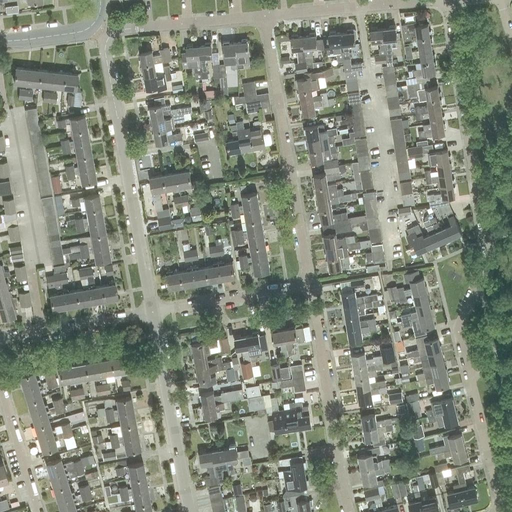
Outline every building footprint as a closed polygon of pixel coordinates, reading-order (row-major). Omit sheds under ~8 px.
[(17,5),(5,7),(6,13),(18,12),(17,5)] [(418,39),(432,37),(431,31),(429,31),(428,25),(417,27),(416,22),(401,25),(404,41),(412,39),(411,35),(417,34),(418,39)] [(392,54),(392,48),(391,47),(398,47),(396,27),(395,28),(395,26),(389,26),(390,28),(383,29),(386,55),(387,62),(386,62),(386,66),(393,65),(392,54)] [(386,55),(383,29),(378,29),(377,27),(371,28),(372,30),(371,30),(372,42),(380,42),(381,49),(379,50),(380,56),(375,56),(376,63),(386,62),(387,62),(386,55)] [(342,33),(344,59),(350,59),(350,53),(349,53),(349,45),(355,44),(355,40),(356,37),(356,31),(354,30),(347,30),(347,32),(342,33)] [(344,59),(342,33),(335,34),(335,32),(330,32),(330,34),(329,34),(330,38),(324,39),(326,52),(331,51),(331,52),(337,52),(338,60),(344,59)] [(315,35),(315,33),(309,34),(310,36),(303,36),(307,71),(314,71),(313,69),(323,68),(322,61),(313,62),(312,48),(317,48),(317,49),(324,50),(323,39),(316,39),(316,35),(315,35)] [(307,71),(303,36),(298,37),(297,35),(292,35),(292,38),(291,38),(292,50),(299,49),(300,63),(295,64),(296,72),(307,71)] [(418,39),(420,51),(432,49),(431,43),(433,42),(432,37),(418,39)] [(236,43),(237,69),(244,68),(244,62),(245,62),(245,59),(249,59),(247,40),(241,40),(242,42),(236,43)] [(237,69),(236,43),(229,43),(229,41),(223,42),(224,56),(232,55),(232,63),(230,63),(231,69),(237,69)] [(205,45),(199,46),(201,72),(202,78),(208,78),(207,71),(207,65),(206,65),(206,57),(212,57),(211,43),(205,43),(205,45)] [(201,72),(199,46),(192,46),(192,45),(186,45),(187,52),(182,52),(183,68),(194,67),(195,79),(202,78),(201,72)] [(142,60),(140,60),(141,66),(154,64),(160,63),(172,60),(169,47),(159,49),(160,55),(153,56),(152,51),(141,54),(142,60)] [(421,63),(436,60),(435,54),(433,55),(432,49),(420,51),(421,63)] [(407,85),(417,83),(416,76),(423,74),(423,75),(436,73),(435,66),(437,66),(436,60),(421,63),(422,69),(415,70),(414,69),(408,70),(409,76),(406,77),(407,85)] [(351,64),(352,71),(356,70),(363,69),(362,62),(351,64)] [(154,64),(141,66),(142,72),(144,71),(145,77),(156,75),(154,64)] [(26,84),(28,69),(15,67),(14,83),(26,84)] [(295,79),(297,92),(312,89),(326,87),(324,75),(334,74),(333,67),(323,68),(324,70),(303,73),(304,78),(295,79)] [(38,86),(40,70),(28,69),(26,84),(38,86)] [(38,86),(50,87),(52,71),(40,70),(38,86)] [(346,81),(357,80),(356,70),(352,71),(348,72),(345,72),(346,81)] [(52,71),(50,87),(63,88),(64,73),(52,71)] [(146,83),(144,84),(145,89),(145,90),(158,88),(158,90),(168,88),(166,80),(171,79),(177,78),(176,72),(170,73),(170,72),(164,73),(156,75),(145,77),(146,83)] [(77,74),(64,73),(63,88),(75,90),(77,74)] [(357,80),(346,81),(347,91),(359,89),(357,80)] [(243,91),(256,88),(255,81),(242,83),(243,91)] [(427,100),(441,98),(441,92),(439,92),(438,86),(426,88),(418,89),(417,83),(407,85),(409,97),(418,95),(418,96),(427,95),(427,100)] [(172,86),(173,93),(184,91),(182,84),(172,86)] [(300,97),(301,103),(314,101),(321,100),(328,98),(327,92),(320,93),(320,95),(313,96),(312,89),(297,92),(298,97),(300,97)] [(50,92),(49,102),(55,103),(57,93),(50,92)] [(245,103),(258,101),(257,95),(244,96),(245,103)] [(245,103),(244,96),(235,97),(236,104),(245,103)] [(322,106),(329,105),(328,98),(321,100),(314,101),(301,103),(302,109),(300,110),(301,116),(316,113),(315,107),(322,105),(322,106)] [(422,113),(429,112),(441,110),(441,104),(442,103),(441,98),(427,100),(428,106),(421,107),(420,106),(414,107),(415,114),(422,113)] [(211,108),(209,99),(202,100),(202,101),(199,101),(200,110),(211,108)] [(260,111),(259,107),(258,101),(245,103),(247,113),(260,111)] [(171,110),(170,104),(162,106),(148,108),(149,114),(151,114),(152,120),(184,114),(192,112),(191,106),(171,110)] [(26,117),(37,115),(36,109),(25,111),(26,117)] [(431,123),(445,122),(444,116),(442,116),(441,110),(429,112),(431,123)] [(152,132),(167,130),(175,128),(174,122),(185,120),(184,114),(152,120),(153,126),(151,126),(152,132)] [(27,123),(38,121),(37,115),(26,117),(27,123)] [(72,132),(87,129),(85,116),(57,120),(58,127),(65,125),(65,123),(70,122),(72,132)] [(28,129),(39,127),(38,121),(27,123),(28,129)] [(253,151),(249,129),(244,130),(242,121),(235,123),(236,124),(241,151),(247,150),(248,152),(253,151)] [(249,129),(253,151),(259,150),(258,148),(265,147),(265,145),(271,144),(272,142),(271,134),(269,132),(262,134),(260,121),(254,122),(255,128),(249,129)] [(445,122),(431,123),(423,125),(424,130),(418,131),(419,138),(425,137),(433,136),(445,134),(444,128),(446,127),(445,122)] [(353,131),(365,129),(364,123),(352,125),(353,131)] [(234,140),(227,141),(230,155),(235,154),(234,152),(241,151),(236,124),(231,125),(234,140)] [(324,127),(323,126),(318,126),(304,128),(305,134),(307,134),(308,140),(334,135),(337,135),(336,128),(326,129),(326,130),(325,131),(324,127)] [(29,135),(40,133),(39,127),(28,129),(29,135)] [(61,147),(89,142),(87,129),(72,132),(73,141),(68,142),(68,139),(60,140),(61,147)] [(365,129),(353,131),(354,137),(366,136),(365,129)] [(167,130),(152,132),(153,138),(155,137),(156,144),(183,139),(181,133),(175,134),(176,134),(168,136),(167,130)] [(210,139),(209,131),(194,134),(196,141),(210,139)] [(30,141),(41,139),(40,133),(29,135),(30,141)] [(308,150),(330,147),(335,146),(334,135),(308,140),(309,146),(307,146),(308,150)] [(31,147),(42,145),(41,139),(30,141),(31,147)] [(76,157),(91,155),(89,142),(61,147),(63,153),(70,152),(69,148),(74,148),(76,157)] [(32,153),(43,151),(42,145),(31,147),(32,153)] [(423,156),(422,146),(422,145),(409,147),(408,147),(409,158),(423,156)] [(325,166),(339,164),(337,153),(331,153),(330,147),(308,150),(309,157),(311,157),(312,163),(324,161),(325,166)] [(437,164),(451,161),(451,155),(448,156),(447,150),(427,153),(429,164),(437,163),(437,164)] [(33,160),(44,158),(43,151),(32,153),(33,160)] [(66,172),(94,167),(91,155),(76,157),(78,167),(73,168),(72,165),(65,166),(66,172)] [(359,165),(370,163),(369,157),(358,158),(359,165)] [(34,166),(46,164),(44,158),(33,160),(34,166)] [(439,175),(451,173),(450,167),(452,167),(451,161),(437,164),(439,175)] [(314,187),(328,185),(327,180),(336,178),(341,177),(340,174),(347,170),(346,163),(339,164),(325,166),(326,174),(314,176),(315,181),(313,181),(314,187)] [(360,171),(371,169),(370,163),(359,165),(360,171)] [(36,172),(47,170),(46,164),(34,166),(36,172)] [(96,181),(94,167),(66,172),(67,179),(74,177),(74,174),(79,173),(80,183),(96,181)] [(37,178),(48,176),(47,170),(36,172),(37,178)] [(176,173),(179,191),(185,190),(184,186),(192,185),(189,170),(176,173)] [(174,192),(179,191),(176,173),(163,175),(166,189),(173,188),(174,192)] [(441,188),(455,185),(454,179),(452,179),(451,173),(439,175),(431,176),(425,177),(426,184),(432,183),(432,182),(437,181),(438,188),(441,187),(441,188)] [(161,200),(160,193),(159,193),(158,191),(166,189),(163,175),(150,177),(154,201),(156,211),(163,209),(161,200)] [(38,184),(49,182),(48,176),(37,178),(38,184)] [(51,177),(54,193),(61,191),(58,176),(51,177)] [(373,181),(362,183),(363,190),(374,188),(373,181)] [(39,190),(50,188),(49,182),(38,184),(39,190)] [(318,198),(343,194),(342,188),(336,189),(335,183),(328,185),(314,187),(315,192),(317,191),(318,198)] [(436,207),(449,204),(448,199),(455,198),(454,191),(456,191),(455,185),(441,188),(441,193),(434,194),(428,195),(430,208),(436,207)] [(257,193),(242,196),(243,206),(238,207),(237,204),(230,205),(231,211),(259,207),(257,193)] [(331,203),(352,200),(350,193),(343,194),(318,198),(319,206),(317,206),(318,211),(332,209),(331,203)] [(85,210),(101,208),(98,194),(71,199),(72,206),(79,205),(79,202),(84,201),(85,210)] [(180,196),(182,206),(189,205),(187,195),(180,196)] [(41,205),(52,203),(51,196),(40,198),(41,205)] [(4,207),(14,205),(13,198),(2,200),(4,207)] [(42,211),(54,209),(52,203),(41,205),(42,211)] [(445,227),(451,240),(457,237),(456,236),(461,233),(457,222),(453,214),(449,205),(449,204),(436,207),(440,214),(445,212),(448,217),(451,225),(445,227)] [(5,214),(16,212),(14,205),(4,207),(5,214)] [(206,219),(203,205),(192,208),(194,221),(206,219)] [(412,214),(411,206),(398,208),(399,216),(412,214)] [(246,222),(261,220),(259,207),(231,211),(232,218),(240,216),(239,213),(245,212),(246,222)] [(75,225),(103,221),(101,208),(85,210),(87,217),(66,220),(67,226),(75,225)] [(44,217),(55,216),(54,209),(42,211),(44,217)] [(333,227),(352,224),(351,218),(348,218),(347,212),(341,213),(332,214),(332,209),(318,211),(318,213),(319,218),(321,218),(322,223),(332,222),(333,227)] [(16,212),(5,214),(2,214),(4,221),(16,218),(15,212),(16,212)] [(451,240),(445,227),(442,229),(441,226),(439,227),(437,222),(435,216),(434,217),(432,213),(430,214),(429,213),(426,214),(427,215),(426,216),(439,243),(445,241),(446,242),(451,240)] [(45,224),(56,222),(55,216),(44,217),(45,224)] [(161,231),(173,229),(170,216),(158,218),(161,231)] [(434,246),(439,243),(426,216),(425,216),(424,219),(425,221),(423,222),(426,228),(426,227),(430,234),(424,237),(423,237),(429,250),(435,247),(434,246)] [(185,217),(171,220),(172,228),(186,225),(186,223),(185,217)] [(7,227),(17,225),(16,218),(4,221),(5,227),(7,227)] [(236,237),(263,232),(261,220),(246,222),(248,232),(242,233),(242,230),(235,231),(236,237)] [(88,226),(90,236),(105,233),(103,221),(75,225),(77,232),(84,230),(83,227),(88,226)] [(46,230),(57,228),(56,222),(45,224),(46,230)] [(325,241),(326,247),(355,242),(354,235),(345,237),(345,238),(336,239),(335,233),(352,230),(352,224),(333,227),(334,234),(321,236),(322,242),(325,241)] [(17,225),(7,227),(8,234),(19,232),(18,225),(17,225)] [(212,225),(205,227),(206,235),(213,234),(212,225)] [(417,236),(414,230),(413,227),(407,229),(409,235),(406,236),(411,247),(414,246),(417,253),(423,250),(424,252),(429,250),(423,237),(424,237),(423,233),(417,236)] [(47,236),(58,234),(57,228),(46,230),(47,236)] [(19,232),(8,234),(10,241),(20,239),(19,232)] [(250,248),(266,245),(263,232),(236,237),(237,243),(244,242),(244,239),(249,238),(250,248)] [(105,233),(90,236),(92,245),(86,246),(86,244),(79,245),(79,246),(80,252),(108,247),(105,233)] [(48,242),(59,240),(58,234),(47,236),(48,242)] [(49,248),(60,246),(59,240),(48,242),(49,248)] [(347,250),(361,248),(360,241),(355,242),(326,247),(327,253),(325,254),(326,260),(339,257),(348,256),(347,250)] [(22,251),(21,244),(9,246),(10,253),(22,251)] [(368,262),(374,262),(373,258),(372,252),(383,250),(382,244),(371,246),(372,252),(367,253),(368,262)] [(216,246),(217,256),(224,255),(222,245),(216,246)] [(240,263),(268,258),(266,245),(250,248),(252,258),(247,258),(246,255),(239,256),(240,263)] [(50,254),(61,252),(60,246),(49,248),(50,254)] [(211,257),(217,256),(216,246),(209,247),(211,257)] [(110,259),(108,247),(80,252),(81,258),(88,256),(88,253),(93,252),(94,262),(110,259)] [(190,250),(192,260),(198,259),(197,249),(190,250)] [(185,262),(192,260),(190,250),(183,251),(185,262)] [(51,260),(62,259),(61,252),(50,254),(51,260)] [(24,259),(23,253),(11,255),(12,261),(24,259)] [(165,265),(173,264),(171,254),(163,255),(165,265)] [(339,257),(326,260),(326,265),(329,265),(330,271),(350,268),(349,262),(341,264),(339,257)] [(268,258),(240,263),(241,269),(249,268),(248,264),(253,263),(255,274),(270,271),(268,258)] [(52,267),(63,265),(62,259),(51,260),(52,267)] [(219,262),(222,280),(235,278),(232,263),(225,264),(224,261),(219,262)] [(209,282),(222,280),(219,262),(213,263),(214,266),(206,267),(209,282)] [(0,263),(0,277),(4,277),(10,275),(9,271),(3,271),(2,271),(0,264),(0,263)] [(112,264),(104,265),(106,275),(113,274),(112,264)] [(15,273),(26,272),(25,265),(14,266),(15,273)] [(209,282),(206,267),(199,269),(198,265),(193,266),(196,285),(209,282)] [(183,287),(196,285),(193,266),(188,267),(188,270),(181,272),(183,287)] [(104,301),(101,286),(94,287),(92,278),(94,278),(92,268),(85,269),(91,303),(104,301)] [(78,305),(91,303),(85,269),(78,270),(81,285),(82,284),(83,289),(76,290),(78,305)] [(183,287),(181,272),(173,273),(172,270),(167,271),(170,289),(183,287)] [(60,273),(59,271),(53,272),(53,275),(46,276),(48,288),(56,287),(57,294),(49,295),(52,310),(65,308),(62,289),(61,284),(61,282),(60,273)] [(388,290),(391,299),(399,297),(399,298),(406,296),(406,295),(412,294),(426,291),(423,279),(419,280),(417,271),(403,275),(405,283),(409,282),(411,288),(404,290),(403,286),(397,288),(396,285),(386,287),(387,290),(388,290)] [(26,272),(15,273),(16,280),(27,278),(26,272)] [(364,287),(363,278),(350,280),(352,289),(364,287)] [(101,286),(104,301),(117,299),(114,280),(107,281),(108,285),(101,286)] [(78,305),(76,290),(69,291),(68,288),(62,289),(65,308),(78,305)] [(0,305),(17,300),(16,297),(10,296),(8,289),(0,291),(0,305)] [(19,300),(30,298),(29,291),(18,293),(19,300)] [(372,301),(378,300),(377,293),(364,296),(355,297),(354,291),(341,294),(343,306),(372,301)] [(415,305),(428,302),(426,291),(412,294),(415,305)] [(30,298),(19,300),(20,304),(21,307),(31,305),(30,298)] [(13,308),(18,304),(17,300),(0,305),(0,313),(2,319),(15,315),(15,313),(16,313),(15,307),(13,308)] [(365,308),(373,307),(372,301),(343,306),(345,318),(359,315),(366,314),(365,308)] [(403,314),(404,320),(431,314),(428,302),(415,305),(417,311),(409,313),(403,314)] [(405,326),(412,324),(415,336),(427,333),(426,328),(434,326),(431,314),(404,320),(397,322),(398,325),(404,323),(405,326)] [(368,326),(376,325),(375,318),(368,319),(359,321),(359,315),(345,318),(347,329),(360,327),(368,326)] [(283,329),(288,355),(295,354),(294,348),(293,348),(292,340),(298,339),(298,342),(306,341),(304,327),(296,328),(296,325),(290,326),(290,328),(283,329)] [(360,327),(347,329),(349,341),(362,339),(360,327)] [(288,355),(283,329),(277,330),(277,328),(271,329),(273,344),(280,342),(282,350),(281,350),(282,356),(288,355)] [(191,332),(193,344),(202,342),(200,330),(191,332)] [(246,336),(251,362),(258,360),(257,354),(262,353),(261,351),(268,349),(265,334),(259,336),(258,332),(252,333),(252,335),(246,336)] [(254,374),(253,373),(251,362),(246,336),(240,337),(240,335),(234,336),(237,350),(242,349),(244,361),(240,362),(243,376),(248,375),(254,374)] [(437,338),(429,340),(427,335),(416,338),(418,349),(411,351),(413,356),(420,354),(440,349),(437,338)] [(219,339),(221,351),(229,349),(227,338),(219,339)] [(192,356),(206,354),(211,353),(210,347),(218,346),(217,339),(202,342),(193,344),(190,344),(192,356)] [(395,342),(397,352),(405,350),(402,340),(395,342)] [(354,368),(382,363),(396,361),(393,346),(380,348),(382,356),(373,357),(373,359),(366,360),(365,353),(352,355),(354,368)] [(430,365),(443,362),(440,349),(420,354),(413,356),(414,360),(414,362),(421,361),(423,367),(430,365)] [(197,368),(222,363),(221,356),(215,357),(215,358),(208,360),(206,354),(192,356),(194,362),(196,362),(197,368)] [(110,358),(113,373),(120,372),(121,376),(127,375),(124,356),(110,358)] [(106,375),(113,373),(110,358),(98,360),(101,379),(106,378),(106,375)] [(95,380),(101,379),(98,360),(85,363),(88,378),(95,377),(95,380)] [(222,363),(197,368),(198,374),(196,374),(197,380),(201,379),(202,386),(215,384),(213,377),(211,377),(209,371),(217,370),(225,369),(232,368),(230,361),(222,363)] [(279,362),(270,364),(273,379),(282,377),(280,368),(279,362)] [(417,374),(419,380),(446,373),(443,362),(430,365),(423,367),(424,372),(417,374)] [(80,379),(88,378),(85,363),(72,365),(76,384),(81,383),(80,379)] [(355,378),(369,376),(377,374),(376,370),(383,369),(382,363),(354,368),(355,378)] [(70,385),(76,384),(72,365),(59,367),(62,383),(69,381),(70,385)] [(288,366),(280,368),(282,377),(289,376),(288,366)] [(232,368),(225,369),(227,381),(236,379),(233,367),(232,368)] [(293,378),(304,377),(303,370),(291,372),(293,378)] [(23,389),(41,384),(39,378),(36,379),(34,372),(19,376),(23,389)] [(46,382),(56,379),(54,372),(44,375),(46,382)] [(446,373),(419,380),(420,386),(435,382),(436,388),(449,385),(446,373)] [(357,391),(386,386),(385,380),(370,383),(369,376),(355,378),(357,391)] [(293,378),(294,386),(305,384),(304,377),(293,378)] [(281,388),(294,386),(293,378),(280,381),(281,388)] [(56,379),(46,382),(48,388),(58,385),(56,379)] [(130,390),(128,379),(121,381),(123,391),(130,390)] [(102,384),(104,394),(110,393),(108,383),(102,384)] [(27,402),(41,397),(39,390),(43,389),(41,384),(23,389),(27,402)] [(97,395),(104,394),(102,384),(95,385),(97,395)] [(262,394),(260,384),(249,386),(250,396),(262,394)] [(305,384),(294,386),(295,392),(306,390),(305,384)] [(386,386),(357,391),(359,403),(373,401),(372,394),(387,392),(386,386)] [(76,389),(78,399),(84,398),(82,388),(76,389)] [(71,400),(78,399),(76,389),(69,390),(71,400)] [(203,399),(204,405),(230,401),(228,394),(222,395),(222,394),(214,395),(213,391),(199,394),(200,400),(203,399)] [(401,391),(388,394),(390,404),(403,401),(401,391)] [(406,396),(408,402),(419,399),(418,393),(406,396)] [(250,410),(265,407),(263,395),(248,398),(250,410)] [(27,402),(30,414),(54,407),(52,402),(47,404),(47,403),(43,404),(41,397),(27,402)] [(54,407),(63,404),(61,397),(52,400),(52,402),(54,407)] [(106,415),(133,410),(131,397),(116,400),(118,410),(112,411),(112,408),(104,409),(106,415)] [(288,432),(284,408),(279,409),(277,397),(270,398),(275,432),(282,431),(282,433),(288,432)] [(455,410),(452,398),(431,403),(433,409),(426,411),(428,417),(455,410)] [(411,419),(421,417),(417,400),(407,403),(411,419)] [(231,407),(230,401),(204,405),(202,406),(204,418),(218,415),(217,410),(231,407)] [(295,402),(300,428),(306,427),(306,429),(312,428),(308,406),(303,407),(302,401),(295,402)] [(294,429),(300,428),(295,402),(289,403),(290,407),(284,408),(288,432),(294,431),(294,429)] [(406,411),(405,403),(397,404),(398,413),(406,411)] [(54,407),(55,412),(55,413),(65,410),(63,404),(54,407)] [(30,414),(34,427),(49,422),(46,415),(50,414),(55,412),(54,407),(30,414)] [(120,426),(136,423),(133,410),(106,415),(107,421),(114,420),(113,417),(119,416),(120,426)] [(458,422),(455,410),(428,417),(429,422),(443,419),(445,425),(458,422)] [(364,429),(392,424),(391,418),(384,419),(384,420),(376,421),(375,415),(362,417),(364,429)] [(38,439),(56,433),(54,428),(51,429),(49,422),(34,427),(38,439)] [(61,432),(71,429),(69,423),(59,425),(61,432)] [(110,441),(138,436),(136,423),(120,426),(122,436),(117,437),(116,433),(109,435),(110,441)] [(392,424),(364,429),(366,441),(373,440),(373,446),(386,444),(384,431),(393,430),(392,424)] [(425,435),(421,424),(411,426),(414,438),(425,435)] [(61,432),(63,437),(64,438),(73,435),(71,429),(61,432)] [(56,433),(38,439),(42,452),(56,448),(54,439),(57,438),(58,439),(63,437),(61,432),(56,433)] [(437,453),(464,446),(461,435),(449,438),(449,435),(443,436),(445,445),(430,448),(431,454),(437,452),(437,453)] [(138,436),(110,441),(111,447),(119,446),(118,443),(123,442),(125,452),(140,449),(138,436)] [(419,438),(412,440),(415,452),(422,450),(419,438)] [(224,449),(227,468),(228,474),(235,473),(234,464),(236,463),(237,463),(238,462),(238,461),(238,460),(235,444),(229,445),(230,448),(224,449)] [(221,469),(227,468),(224,449),(223,446),(218,447),(218,450),(212,451),(216,477),(223,476),(221,469)] [(464,446),(437,453),(438,459),(452,455),(454,461),(467,458),(464,446)] [(361,470),(390,465),(389,458),(381,460),(378,461),(377,454),(381,454),(379,447),(367,449),(368,455),(358,457),(361,470)] [(216,477),(212,451),(206,452),(206,449),(200,451),(200,453),(199,453),(202,465),(207,464),(210,478),(204,479),(206,486),(218,484),(216,477)] [(103,461),(116,458),(115,451),(102,454),(103,461)] [(284,478),(305,474),(304,468),(307,467),(306,462),(303,462),(298,463),(297,457),(279,460),(280,466),(286,466),(291,465),(292,469),(283,470),(283,471),(278,472),(279,478),(284,478)] [(45,463),(49,476),(67,471),(73,469),(75,468),(73,462),(73,461),(61,464),(60,459),(45,463)] [(81,460),(73,462),(75,468),(82,466),(81,460)] [(436,472),(442,471),(442,470),(448,469),(447,462),(434,465),(436,472)] [(0,464),(0,483),(8,481),(3,463),(0,464)] [(130,479),(145,477),(143,463),(115,468),(116,475),(124,473),(123,472),(129,471),(130,479)] [(459,483),(464,503),(477,500),(474,486),(467,488),(463,472),(471,470),(469,464),(455,467),(457,474),(459,483)] [(372,488),(377,487),(384,485),(383,479),(376,481),(375,475),(385,473),(385,472),(391,470),(390,465),(361,470),(363,484),(370,483),(372,488)] [(75,468),(77,475),(84,472),(82,466),(75,468)] [(49,476),(53,489),(68,484),(65,477),(69,476),(69,477),(74,475),(77,475),(75,468),(73,469),(67,471),(49,476)] [(436,472),(439,485),(445,483),(442,471),(436,472)] [(432,486),(439,485),(436,472),(429,474),(432,486)] [(283,495),(283,497),(290,496),(304,494),(303,487),(307,486),(307,485),(310,485),(309,479),(306,480),(305,474),(284,478),(286,490),(283,495)] [(418,484),(424,511),(426,511),(438,509),(435,496),(427,498),(422,476),(417,478),(419,484),(418,484)] [(120,494),(148,489),(145,477),(130,479),(132,488),(126,489),(126,486),(119,488),(120,494)] [(397,482),(400,496),(408,494),(404,480),(397,482)] [(395,498),(400,496),(397,482),(391,484),(395,498)] [(243,493),(241,483),(232,485),(234,495),(243,493)] [(450,506),(464,503),(459,483),(453,485),(455,491),(447,493),(450,506)] [(57,501),(75,496),(73,490),(70,492),(68,484),(53,489),(57,501)] [(80,494),(90,491),(88,484),(78,487),(80,494)] [(410,511),(424,511),(418,484),(413,485),(414,492),(416,500),(408,502),(410,511)] [(209,495),(221,493),(220,486),(208,489),(209,495)] [(379,494),(377,487),(372,488),(365,490),(367,500),(375,498),(377,510),(370,511),(384,511),(384,509),(382,501),(379,494)] [(135,505),(150,502),(148,489),(120,494),(121,500),(128,499),(128,496),(133,495),(135,505)] [(90,491),(80,494),(82,500),(92,497),(90,491)] [(211,501),(223,499),(221,493),(209,495),(211,501)] [(292,507),(290,507),(290,509),(291,508),(291,511),(311,511),(311,506),(313,506),(312,499),(309,500),(309,499),(305,500),(304,494),(290,496),(292,507)] [(238,496),(235,496),(237,504),(244,503),(243,495),(238,496)] [(59,511),(66,511),(75,509),(73,502),(77,501),(75,496),(57,501),(59,511)] [(1,501),(4,510),(9,508),(6,499),(1,501)] [(212,507),(224,505),(223,499),(211,501),(212,507)] [(151,511),(150,502),(135,505),(135,511),(130,511),(131,511),(130,511),(151,511)]
